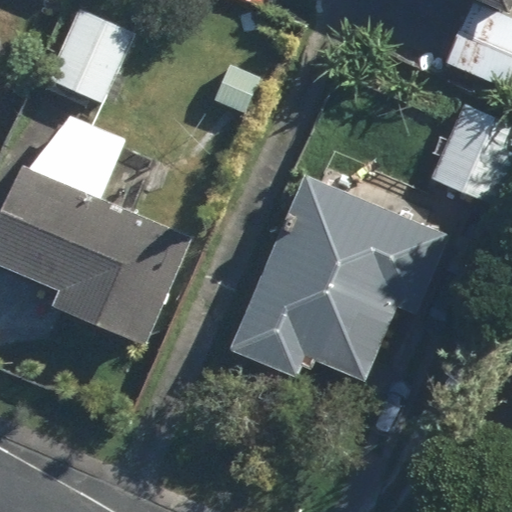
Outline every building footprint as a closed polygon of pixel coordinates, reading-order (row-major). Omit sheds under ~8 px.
[(511,0),(476,0),(511,15),(511,0)] [(511,20),(479,6),(453,63),(511,89),(511,20)] [(144,38),(85,11),(55,79),(113,105),(144,38)] [(511,172),(511,124),(469,105),(435,181),(511,215),(511,177),(510,176),(511,172)] [(202,241),(30,170),(0,242),(0,268),(68,296),(61,311),(157,351),(202,241)] [(458,237),(313,177),(238,354),(304,382),(310,369),(316,371),(320,363),(372,385),(404,310),(424,318),(458,237)]
